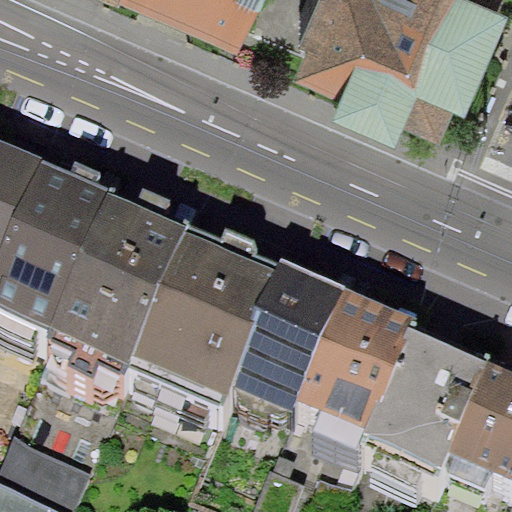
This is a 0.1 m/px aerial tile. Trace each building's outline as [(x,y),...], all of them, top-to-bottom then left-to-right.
[(243,0),(153,0),(153,2),(184,16),(190,2),(234,21),(243,0)] [(321,0),(301,49),(345,68),(339,82),(385,102),(391,88),(430,105),(445,68),(454,72),(457,67),(485,0),(321,0)] [(0,293),(44,192),(0,173),(0,293)] [(44,192),(0,293),(0,338),(52,361),(113,220),(95,213),(100,202),(75,191),(70,202),(61,198),(44,191),(44,192)] [(0,481),(0,500),(27,511),(74,511),(127,392),(186,253),(187,252),(163,242),(169,228),(143,217),(137,231),(131,229),(113,220),(52,361),(0,481)] [(186,253),(127,392),(221,433),(233,405),(281,295),(255,283),(257,278),(254,270),(225,258),(221,268),(210,264),(186,253)] [(282,292),(281,295),(233,405),(293,431),(297,422),(340,320),(341,318),(295,298),(282,292)] [(360,471),(362,472),(414,352),(353,326),(340,320),(297,422),(321,432),(311,456),(358,476),(360,471)] [(427,357),(414,352),(362,472),(436,503),(447,476),(487,384),(427,357)] [(487,384),(447,476),(511,503),(511,394),(501,390),(487,384)] [(258,511),(261,505),(229,491),(219,511),(258,511)] [(0,511),(27,511),(0,500),(0,511)] [(290,511),(263,500),(261,505),(258,511),(290,511)]
